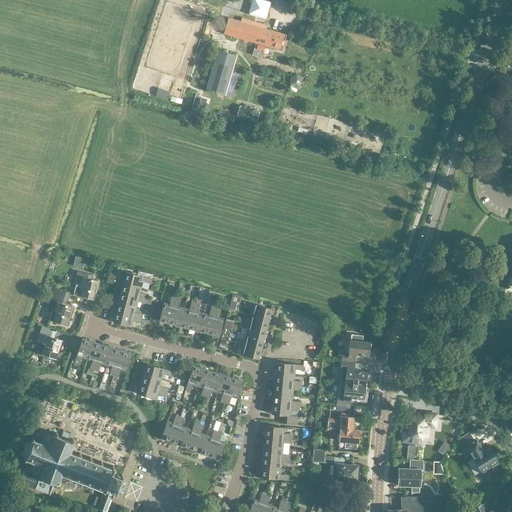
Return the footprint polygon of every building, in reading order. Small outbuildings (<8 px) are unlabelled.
[(251,0),(249,14),(266,17),(269,0),(251,0)] [(255,45),(252,55),(261,58),(265,45),(281,50),(286,35),(265,29),(266,25),(241,18),(240,21),(228,18),(223,33),(255,43),(254,44),(255,45)] [(224,95),(235,56),(218,50),(207,90),(224,95)] [(158,87),(156,95),(168,98),(170,90),(158,87)] [(260,111),(240,105),(237,116),(257,122),(260,111)] [(222,111),(221,118),(233,120),(234,114),(222,111)] [(74,265),(83,267),(85,257),(75,255),(74,265)] [(73,294),(94,300),(99,281),(91,279),(92,274),(77,271),(74,283),(76,283),(73,294)] [(124,282),(142,287),(144,281),(151,283),(153,278),(127,271),(124,282)] [(121,292),(147,298),(148,294),(141,292),(142,287),(124,282),(121,292)] [(53,294),(67,299),(70,293),(55,287),(53,294)] [(119,302),(137,306),(138,302),(149,305),(150,300),(147,299),(147,298),(121,292),(119,302)] [(67,299),(53,294),(48,308),(53,309),(50,320),(67,326),(74,307),(65,304),(67,299)] [(159,320),(169,323),(176,297),(172,296),(170,304),(164,303),(159,320)] [(176,297),(169,323),(179,325),(184,308),(179,306),(181,298),(176,297)] [(179,325),(189,328),(196,302),(197,300),(192,298),(189,309),(184,308),(179,325)] [(119,302),(116,311),(142,318),(143,314),(136,312),(137,306),(119,302)] [(189,328),(199,331),(204,313),(198,311),(200,304),(196,302),(189,328)] [(204,313),(199,331),(209,333),(216,308),(215,307),(216,303),(212,302),(209,314),(204,313)] [(250,314),(269,319),(271,309),(265,307),(245,302),(244,307),(251,309),(250,314)] [(216,308),(209,333),(219,336),(224,318),(218,317),(220,309),(216,308)] [(142,318),(116,311),(113,322),(132,327),(133,321),(144,323),(145,319),(142,318)] [(240,322),(266,329),(269,319),(250,314),(249,320),(241,318),(240,322)] [(233,337),(238,323),(226,319),(222,334),(233,337)] [(245,334),(263,339),(266,329),(240,322),(239,327),(246,329),(245,334)] [(38,353),(55,359),(62,340),(54,338),(56,332),(42,326),(37,340),(42,342),(38,353)] [(263,339),(245,334),(244,340),(236,338),(235,342),(261,349),(263,339)] [(87,359),(92,341),(82,338),(73,366),(78,368),(82,358),(87,359)] [(341,361),(355,363),(356,355),(368,356),(370,342),(349,340),(348,353),(342,353),(341,361)] [(92,341),(87,359),(92,361),(90,368),(94,369),(102,344),(92,341)] [(261,349),(235,342),(234,347),(237,348),(236,353),(258,359),(261,349)] [(102,344),(94,369),(99,371),(101,364),(106,365),(112,347),(102,344)] [(122,351),(112,347),(106,365),(112,367),(110,374),(114,376),(122,351)] [(122,351),(114,376),(118,377),(120,370),(126,372),(132,354),(122,351)] [(355,363),(341,361),(340,369),(346,370),(344,383),(365,386),(366,372),(354,371),(355,363)] [(276,373),(295,375),(295,370),(303,370),(303,365),(277,363),(276,373)] [(144,374),(162,380),(164,374),(172,377),(173,372),(148,364),(144,374)] [(198,386),(203,369),(193,365),(185,391),(190,392),(192,385),(198,386)] [(203,369),(198,386),(204,388),(201,396),(205,397),(213,372),(203,369)] [(223,375),(213,372),(205,397),(210,399),(213,391),(217,392),(223,375)] [(295,375),(276,373),(275,383),(302,386),(302,381),(294,381),(295,375)] [(141,384),(167,392),(168,387),(160,385),(162,380),(144,374),(141,384)] [(221,402),(225,403),(233,378),(223,375),(217,392),(223,394),(221,402)] [(233,378),(225,403),(229,404),(232,397),(238,399),(243,381),(233,378)] [(275,383),(274,394),(293,396),(293,390),(301,390),(302,386),(275,383)] [(365,386),(344,383),(340,383),(338,396),(337,396),(336,405),(350,406),(351,398),(363,399),(365,386)] [(167,392),(141,384),(138,394),(155,400),(157,394),(165,396),(167,392)] [(274,394),(273,404),(300,407),(300,402),(292,401),(293,396),(274,394)] [(300,407),(273,404),(272,414),(283,415),(283,423),(298,425),(298,416),(291,416),(291,410),(299,411),(300,407)] [(401,431),(401,442),(419,443),(420,425),(433,425),(433,412),(414,411),(414,417),(407,416),(407,431),(401,431)] [(327,427),(353,429),(354,417),(346,416),(346,414),(341,413),(341,419),(328,418),(327,427)] [(161,438),(171,442),(180,417),(176,415),(173,423),(167,421),(161,438)] [(180,417),(171,442),(180,445),(187,428),(182,426),(185,419),(180,417)] [(192,430),(187,428),(180,445),(190,449),(199,424),(195,423),(192,430)] [(190,449),(200,453),(206,435),(201,433),(204,426),(199,424),(190,449)] [(266,436),(292,439),(292,434),(284,433),(285,427),(267,425),(266,436)] [(340,428),(327,427),(326,433),(339,434),(339,441),(345,442),(345,448),(357,449),(357,443),(359,443),(360,430),(340,428)] [(200,453),(209,456),(218,431),(214,430),(211,437),(206,435),(200,453)] [(116,493),(124,474),(70,452),(74,442),(68,440),(70,434),(63,431),(60,437),(52,434),(52,436),(48,434),(43,436),(41,443),(33,440),(25,443),(22,452),(25,461),(33,463),(30,470),(25,468),(24,472),(23,471),(18,484),(49,496),(54,482),(60,485),(60,484),(73,489),(77,480),(104,491),(97,509),(104,511),(107,511),(115,492),(116,493)] [(218,431),(209,456),(219,460),(226,443),(220,440),(223,433),(218,431)] [(489,464),(497,460),(491,446),(484,449),(477,434),(465,440),(480,471),(490,467),(489,464)] [(265,446),(283,448),(283,443),(291,444),(292,439),(266,436),(265,446)] [(443,440),(438,450),(444,454),(449,443),(443,440)] [(264,456),(290,459),(290,454),(282,454),(283,448),(265,446),(264,456)] [(325,456),(313,455),(312,462),(333,464),(333,463),(334,457),(325,456)] [(290,459),(264,456),(262,467),(281,468),(281,462),(289,463),(290,459)] [(442,473),(442,460),(434,460),(433,472),(442,473)] [(411,492),(419,493),(420,461),(410,461),(409,469),(399,469),(398,486),(411,486),(411,492)] [(344,465),(345,464),(333,463),(333,464),(332,477),(336,477),(336,478),(345,479),(344,480),(351,481),(351,479),(356,480),(357,466),(344,465)] [(281,468),(262,467),(261,477),(288,480),(288,475),(280,474),(281,468)] [(321,501),(319,506),(322,508),(329,490),(319,486),(317,492),(318,492),(315,499),(321,501)] [(248,511),(259,511),(266,495),(262,493),(260,500),(254,498),(248,511)] [(259,511),(270,511),(273,505),(268,503),(270,496),(266,495),(259,511)] [(334,511),(340,499),(330,496),(323,511),(334,511)] [(388,511),(437,511),(437,501),(422,502),(421,497),(400,497),(400,510),(388,511)] [(507,511),(500,497),(485,504),(488,511),(507,511)] [(273,505),(270,511),(281,511),(285,502),(281,500),(278,507),(273,505)] [(290,504),(285,502),(281,511),(290,511),(287,511),(290,504)]
